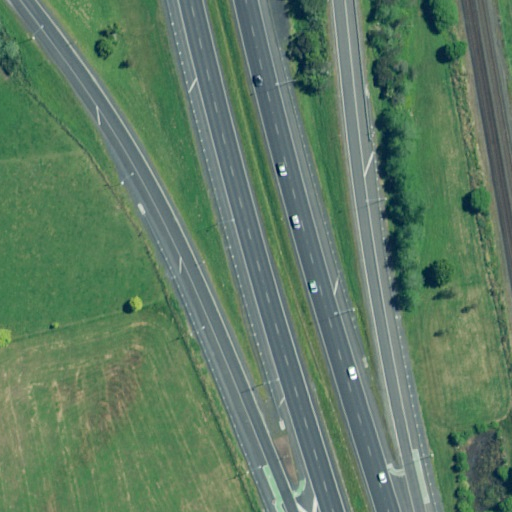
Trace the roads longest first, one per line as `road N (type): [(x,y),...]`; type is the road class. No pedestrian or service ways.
road 1 (motorway): [(293,511),(151,183),(27,0)]
road 2 (motorway): [(331,511),(211,117),(184,0)]
road 3 (motorway): [(244,0),(298,226),(388,511)]
road 4 (motorway): [(336,0),(374,295),(420,511)]
